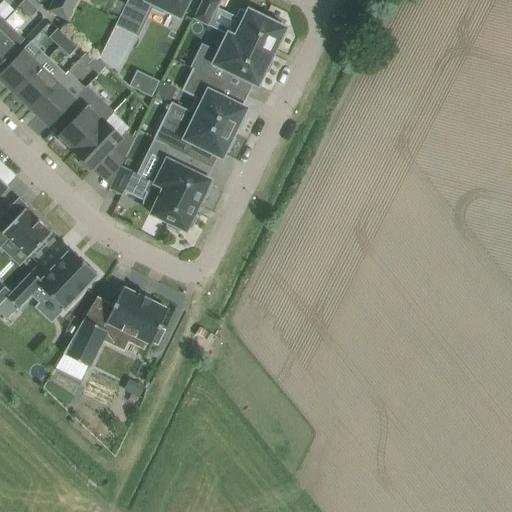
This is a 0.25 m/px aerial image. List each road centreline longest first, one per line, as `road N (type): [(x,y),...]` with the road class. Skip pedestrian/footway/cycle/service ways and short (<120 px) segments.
road 1 (residential): [(0,136),(98,235),(199,283),(334,16)]
road 2 (track): [(116,510),(192,327),(199,283)]
